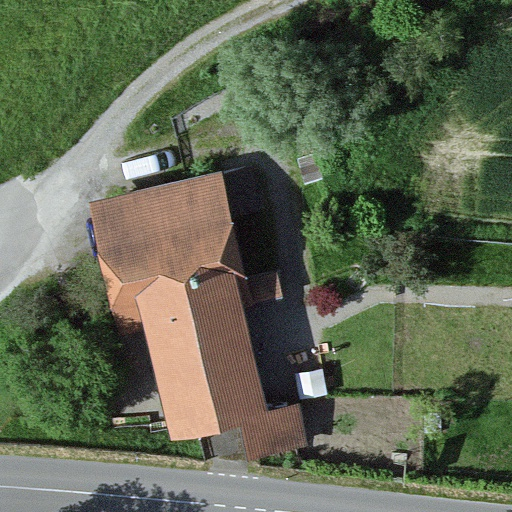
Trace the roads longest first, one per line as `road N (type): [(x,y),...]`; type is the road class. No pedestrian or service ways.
road 1 (track): [(40,209),(77,159),(211,40),(298,0)]
road 2 (primary): [(0,484),(296,511)]
